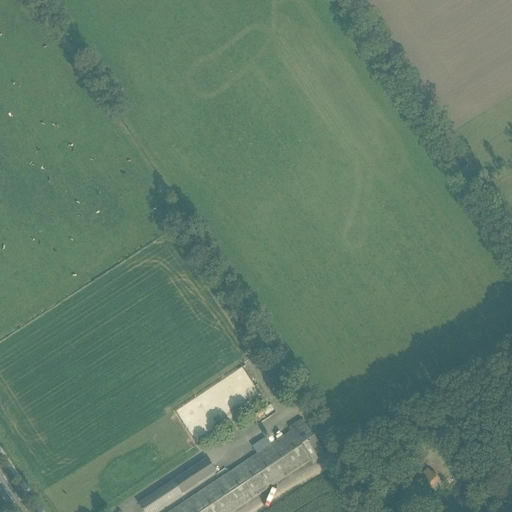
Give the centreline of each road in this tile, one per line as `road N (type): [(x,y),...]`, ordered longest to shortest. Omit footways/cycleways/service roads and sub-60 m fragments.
road 1 (track): [(511,254),(340,0)]
road 2 (track): [(255,511),(511,349)]
